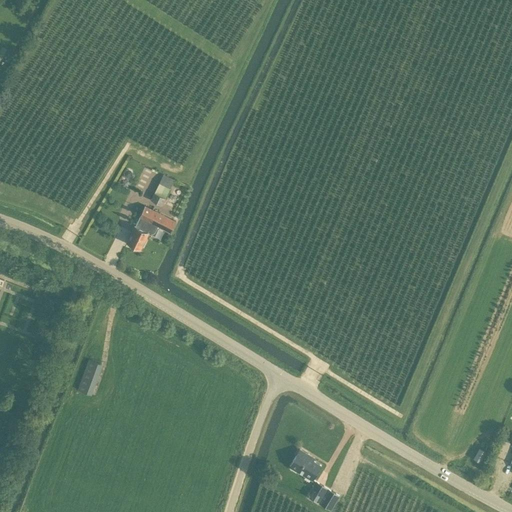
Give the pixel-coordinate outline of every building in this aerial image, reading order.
[(170,188),(174,179),(163,173),(159,182),(170,188)] [(162,205),(166,197),(154,192),(150,199),(162,205)] [(176,221),(145,205),(139,217),(141,218),(137,226),(135,225),(127,242),(141,249),(149,233),(150,234),(155,232),(158,226),(170,232),(176,221)] [(77,389),(92,394),(102,363),(88,359),(77,389)] [(473,457),(480,461),(486,450),(479,447),(473,457)] [(321,465),(313,460),(315,457),(300,448),(289,465),(312,479),(321,465)] [(331,510),(340,495),(316,480),(306,495),(331,510)]
